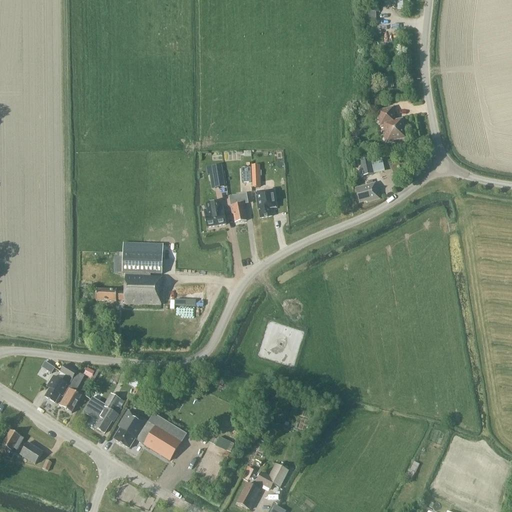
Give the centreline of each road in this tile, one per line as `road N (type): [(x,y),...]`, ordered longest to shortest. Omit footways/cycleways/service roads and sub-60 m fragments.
road 1 (unclassified): [(0,355),(192,367),(207,355),(241,287),(270,262),(363,221),(440,165)]
road 2 (unclassified): [(440,165),(423,55),(429,0)]
road 3 (tertiary): [(111,464),(0,391)]
